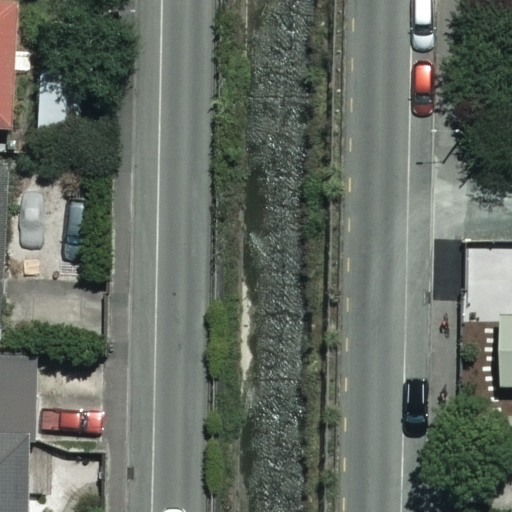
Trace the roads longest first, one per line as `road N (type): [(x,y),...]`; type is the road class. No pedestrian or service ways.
road 1 (residential): [(177,511),(188,0)]
road 2 (residential): [(383,0),(375,511)]
